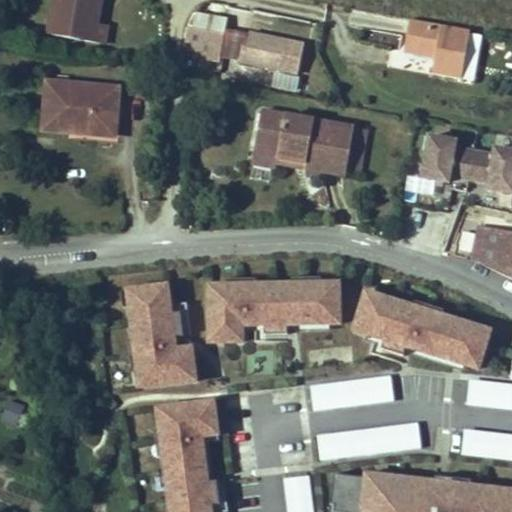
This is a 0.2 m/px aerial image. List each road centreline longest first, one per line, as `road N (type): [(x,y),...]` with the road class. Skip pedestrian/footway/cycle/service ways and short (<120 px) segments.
road 1 (residential): [(0,249),(286,235),(357,241),(433,261),(511,295)]
road 2 (unknown): [(175,244),(173,0)]
